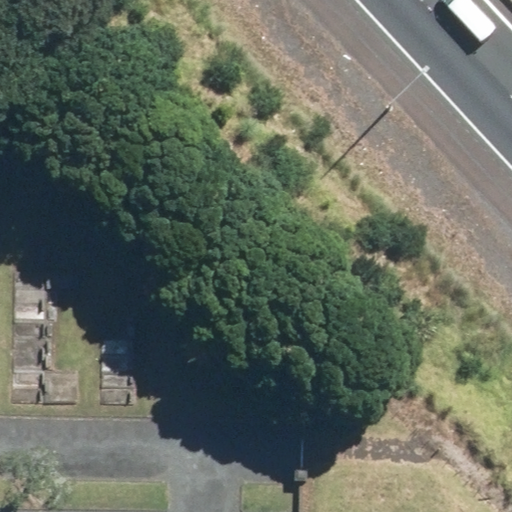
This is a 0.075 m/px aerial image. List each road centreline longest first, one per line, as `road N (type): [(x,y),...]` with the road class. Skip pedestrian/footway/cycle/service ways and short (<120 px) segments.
road 1 (track): [(229,452),(460,455)]
road 2 (motorway): [(511,102),(418,0)]
